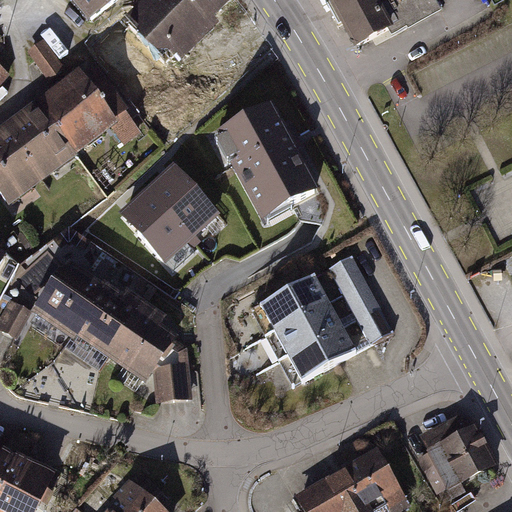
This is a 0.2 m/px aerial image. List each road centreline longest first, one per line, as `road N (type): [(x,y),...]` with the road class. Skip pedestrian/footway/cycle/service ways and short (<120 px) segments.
road 1 (primary): [(478,360),(277,0)]
road 2 (residential): [(224,458),(288,442),(478,360)]
road 3 (residential): [(3,409),(224,458)]
